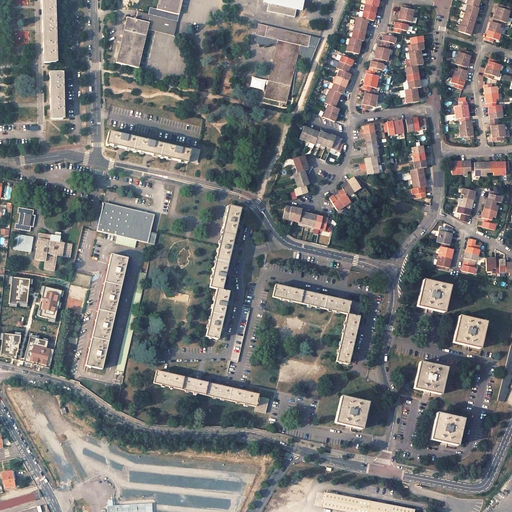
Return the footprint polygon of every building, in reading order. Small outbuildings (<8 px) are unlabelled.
[(41,0),(42,5),(42,11),(43,11),(44,21),(42,21),(42,26),(42,33),(44,33),(44,42),(43,42),(43,48),(43,54),(45,54),(45,63),(55,63),(55,54),(56,54),(56,41),(54,41),(54,32),(56,32),(55,20),(54,20),(54,11),(55,11),(54,0),(41,0)] [(126,18),(116,63),(138,68),(147,28),(174,34),(182,0),(158,0),(156,9),(149,7),(148,14),(137,12),(136,18),(134,18),(133,19),(126,18)] [(301,9),(303,0),(263,0),(264,0),(268,2),(268,4),(266,11),(294,17),(296,9),(296,8),(301,9)] [(377,7),(364,4),(363,11),(375,14),(376,12),(377,7)] [(409,6),(402,4),(401,10),(400,13),(412,16),(413,11),(409,10),(409,6)] [(465,11),(464,11),(476,15),(477,12),(478,8),(477,7),(467,4),(466,5),(465,11)] [(496,9),(495,13),(508,18),(510,12),(505,10),(506,7),(498,5),(496,9)] [(375,14),(363,11),(361,18),(368,20),(373,21),(374,17),(375,14)] [(462,18),(474,22),(475,17),(476,15),(464,11),(464,12),(462,18)] [(412,16),(400,13),(399,18),(398,22),(405,24),(406,21),(411,22),(412,17),(412,16)] [(494,18),(492,22),(500,25),(501,22),(506,23),(508,18),(495,13),(494,18)] [(361,18),(355,17),(353,24),(366,26),(367,24),(368,20),(361,18)] [(462,18),(460,25),(472,29),(473,25),(474,22),(462,18)] [(398,22),(395,22),(394,27),(393,31),(401,33),(402,30),(406,31),(408,25),(405,24),(398,22)] [(489,27),(488,31),(500,35),(502,29),(499,28),(500,25),(492,22),(491,22),(489,27)] [(276,44),(264,98),(282,102),(282,104),(285,105),(298,52),(300,53),(301,54),(303,56),(304,58),(306,60),(308,61),(310,62),(320,38),(301,33),(301,34),(266,26),(267,26),(258,24),(254,40),(259,41),(259,44),(261,46),(263,46),(264,46),(266,46),(267,45),(271,43),(271,44),(273,43),(276,44)] [(366,26),(353,24),(352,31),(364,34),(365,30),(366,26)] [(459,25),(457,31),(470,35),(471,32),(472,29),(460,25),(459,25)] [(364,34),(352,31),(350,38),(360,40),(363,41),(363,38),(364,34)] [(487,35),(485,40),(493,42),(493,40),(498,41),(500,35),(488,31),(487,35)] [(392,37),(382,34),(381,39),(380,44),(385,45),(389,46),(389,43),(394,44),(395,38),(392,37)] [(423,36),(409,38),(410,44),(422,43),(424,43),(423,40),(423,36)] [(350,38),(349,38),(347,45),(359,48),(359,44),(360,40),(350,38)] [(380,44),(377,43),(376,48),(375,52),(388,55),(390,50),(384,48),(385,45),(380,44)] [(422,43),(410,44),(412,52),(420,50),(424,50),(423,46),(422,43)] [(347,45),(346,45),(344,51),(357,54),(358,51),(359,48),(347,45)] [(412,52),(408,52),(409,59),(421,58),(421,55),(420,50),(412,52)] [(458,52),(456,58),(469,62),(472,53),(464,50),(463,53),(458,52)] [(388,55),(375,52),(374,57),(373,62),(381,63),(382,60),(387,61),(388,55)] [(352,60),(340,55),(338,61),(349,66),(351,63),(352,60)] [(421,58),(409,59),(410,66),(417,65),(422,64),(422,61),(421,58)] [(456,58),(455,64),(459,65),(458,69),(466,71),(469,62),(456,58)] [(490,58),(487,68),(499,71),(501,65),(497,64),(498,61),(490,58)] [(349,66),(338,61),(335,67),(338,69),(346,72),(347,69),(349,66)] [(373,62),(370,61),(369,66),(368,70),(374,72),(376,72),(377,69),(382,70),(384,64),(381,63),(373,62)] [(410,66),(405,67),(406,75),(418,73),(417,69),(417,65),(410,66)] [(487,68),(484,77),(492,79),(493,76),(497,77),(499,71),(487,68)] [(346,72),(338,69),(336,76),(346,81),(348,77),(349,74),(346,72)] [(454,71),(452,77),(464,81),(468,72),(466,71),(458,69),(457,72),(454,71)] [(368,70),(367,70),(365,75),(364,79),(378,82),(379,76),(374,75),(374,72),(368,70)] [(61,72),(51,72),(51,77),(49,77),(50,82),(50,89),(51,89),(52,99),(50,99),(50,104),(50,110),(52,110),(52,119),(62,119),(62,111),(63,110),(63,98),(62,98),(61,89),(63,89),(62,77),(61,77),(61,72)] [(418,73),(406,75),(407,82),(409,82),(419,80),(418,76),(418,73)] [(346,81),(336,76),(333,83),(344,88),(345,85),(346,81)] [(452,77),(450,83),(455,85),(454,88),(462,90),(464,81),(452,77)] [(378,82),(364,79),(363,84),(362,89),(366,90),(370,91),(371,87),(376,88),(378,82)] [(419,80),(409,82),(410,89),(420,88),(422,88),(421,84),(421,80),(419,80)] [(344,88),(333,83),(330,90),(340,94),(341,94),(342,91),(344,88)] [(483,85),(484,95),(497,93),(496,87),(491,87),(491,84),(483,85)] [(410,89),(408,90),(409,97),(421,95),(421,91),(420,88),(410,89)] [(330,90),(329,89),(326,96),(337,100),(338,97),(340,94),(330,90)] [(370,91),(366,90),(365,94),(364,98),(376,101),(378,95),(373,94),(374,91),(370,91)] [(484,95),(485,104),(487,104),(495,103),(495,100),(498,99),(497,93),(484,95)] [(337,100),(326,96),(323,102),(328,105),(334,107),(335,104),(337,100)] [(376,101),(364,98),(362,103),(361,108),(369,109),(370,106),(375,107),(376,101)] [(454,107),(455,113),(467,112),(466,102),(459,103),(459,106),(454,107)] [(487,104),(488,114),(501,112),(500,106),(495,107),(495,103),(487,104)] [(334,107),(328,105),(325,111),(335,116),(337,113),(338,109),(334,107)] [(335,116),(325,111),(322,118),(334,123),(335,120),(337,117),(335,116)] [(455,113),(455,119),(460,119),(461,122),(468,121),(467,112),(455,113)] [(488,114),(489,123),(497,122),(497,119),(502,118),(501,112),(488,114)] [(415,118),(411,119),(413,132),(419,131),(418,127),(422,126),(420,117),(415,118)] [(406,120),(401,120),(402,129),(406,129),(407,132),(413,132),(411,119),(406,120)] [(396,121),(392,122),(394,135),(394,136),(398,136),(398,134),(403,133),(402,129),(401,120),(396,121)] [(458,125),(458,131),(471,130),(470,121),(461,122),(461,125),(458,125)] [(387,123),(382,123),(384,132),(387,132),(388,136),(394,135),(392,122),(387,123)] [(489,123),(490,132),(503,131),(502,125),(498,125),(497,122),(489,123)] [(373,125),(362,127),(363,131),(357,132),(358,134),(358,135),(374,133),(373,125)] [(306,128),(303,126),(298,138),(304,140),(309,129),(306,128)] [(311,130),(309,129),(304,140),(309,142),(313,131),(311,130)] [(458,131),(459,137),(464,137),(465,140),(473,139),(471,130),(458,131)] [(316,132),(313,131),(309,142),(314,145),(315,142),(319,133),(316,132)] [(322,132),(320,131),(319,133),(315,142),(320,144),(325,133),(322,132)] [(490,132),(492,142),(504,140),(504,137),(503,131),(490,132)] [(189,151),(108,132),(105,144),(119,148),(147,154),(173,160),(186,163),(187,161),(196,163),(199,150),(190,148),(189,151)] [(327,134),(325,133),(320,144),(325,146),(330,135),(327,134)] [(374,133),(358,135),(358,137),(358,139),(364,138),(364,142),(375,141),(374,133)] [(332,136),(330,135),(325,146),(330,149),(335,137),(332,136)] [(337,138),(335,137),(330,149),(339,152),(342,145),(338,143),(340,139),(337,138)] [(375,141),(364,142),(365,147),(360,148),(360,149),(360,151),(377,149),(375,141)] [(422,146),(409,148),(410,155),(423,153),(423,150),(422,146)] [(377,149),(360,151),(361,153),(361,155),(366,154),(367,158),(375,157),(378,157),(377,149)] [(423,153),(410,155),(412,163),(424,161),(424,157),(423,153)] [(304,155),(293,159),(295,166),(306,162),(305,159),(304,155)] [(367,158),(364,159),(364,163),(359,164),(359,166),(359,168),(376,165),(375,157),(367,158)] [(424,161),(412,163),(413,170),(422,168),(426,168),(425,164),(424,161)] [(465,162),(460,162),(461,175),(467,175),(467,172),(471,172),(470,164),(470,161),(465,162)] [(306,162),(295,166),(297,173),(304,171),(308,169),(307,165),(306,162)] [(457,162),(451,162),(451,175),(461,175),(460,162),(457,162)] [(504,163),(499,163),(499,176),(505,176),(505,171),(509,170),(509,162),(504,163)] [(485,163),(480,164),(480,176),(486,176),(486,173),(490,173),(490,163),(485,163)] [(494,163),(490,163),(490,173),(493,173),(493,176),(499,176),(499,163),(494,163)] [(475,164),(470,164),(471,172),(474,172),(474,176),(480,176),(480,164),(475,164)] [(376,165),(359,168),(360,169),(360,171),(365,170),(366,175),(378,173),(376,165)] [(413,170),(408,171),(408,174),(411,174),(412,179),(424,177),(423,173),(422,168),(413,170)] [(297,173),(293,174),(295,181),(306,177),(305,174),(304,171),(297,173)] [(306,177),(295,181),(297,188),(305,185),(308,184),(307,180),(306,177)] [(424,177),(412,179),(413,185),(410,186),(411,189),(423,187),(425,187),(425,182),(424,177)] [(349,180),(346,182),(353,193),(360,188),(353,178),(349,180)] [(343,185),(340,187),(342,190),(346,197),(353,193),(346,182),(343,185)] [(297,188),(293,189),(296,196),(307,193),(306,189),(305,185),(297,188)] [(423,187),(411,189),(412,195),(415,194),(416,198),(425,197),(424,192),(423,187)] [(475,192),(462,189),(461,195),(464,195),(463,198),(472,201),(474,196),(475,192)] [(339,194),(336,196),(343,207),(350,202),(346,197),(342,190),(339,192),(338,193),(339,194)] [(498,193),(489,191),(488,195),(487,200),(496,202),(501,203),(502,198),(497,197),(498,193)] [(331,197),(328,199),(337,212),(343,207),(336,196),(333,197),(333,196),(331,197)] [(472,201),(463,198),(462,202),(459,202),(458,207),(470,210),(471,205),(472,201)] [(487,200),(486,200),(485,205),(484,209),(496,212),(498,206),(495,206),(496,202),(487,200)] [(97,231),(118,236),(116,244),(136,248),(138,240),(155,245),(157,235),(151,233),(155,215),(105,203),(103,203),(103,204),(104,205),(97,231)] [(240,209),(228,206),(209,288),(216,289),(205,337),(217,340),(219,333),(227,300),(228,292),(221,291),(223,283),(231,249),(238,219),(240,209)] [(287,207),(284,206),(281,219),(286,220),(289,207),(287,207)] [(292,208),(289,207),(286,220),(291,222),(295,208),(292,208)] [(470,210),(458,207),(457,213),(461,214),(461,218),(468,219),(469,214),(470,210)] [(35,210),(20,208),(19,213),(21,214),(19,224),(17,224),(16,229),(32,232),(32,227),(35,228),(37,215),(35,215),(35,210)] [(297,209),(295,208),(291,222),(297,223),(300,213),(301,210),(297,209)] [(496,212),(484,209),(482,213),(481,219),(483,219),(491,221),(492,218),(495,218),(496,212)] [(303,213),(300,213),(297,223),(297,225),(302,226),(305,214),(303,213)] [(307,214),(305,214),(302,226),(307,227),(310,215),(307,214)] [(313,215),(310,215),(307,227),(313,229),(316,216),(313,215)] [(318,216),(316,216),(313,229),(317,230),(318,230),(321,217),(318,216)] [(318,230),(328,232),(329,225),(325,223),(326,218),(323,218),(321,217),(318,230)] [(491,221),(483,219),(482,224),(481,228),(494,231),(495,225),(490,224),(491,221)] [(452,231),(444,229),(440,228),(438,237),(450,240),(451,236),(452,231)] [(61,237),(40,233),(36,260),(46,262),(45,270),(56,272),(59,256),(71,258),(73,244),(61,242),(61,237)] [(35,237),(17,234),(14,250),(32,253),(35,237)] [(450,240),(438,237),(436,243),(441,244),(440,248),(448,249),(449,244),(450,240)] [(465,254),(478,257),(479,251),(474,249),(475,246),(474,245),(475,241),(468,240),(467,244),(467,248),(465,254)] [(448,249),(440,248),(438,257),(440,257),(450,260),(451,256),(453,251),(448,249)] [(478,257),(465,254),(464,259),(463,263),(474,265),(475,266),(475,262),(477,262),(478,257)] [(127,259),(111,255),(85,366),(89,366),(89,368),(91,368),(91,367),(102,370),(127,259)] [(450,260),(440,257),(440,260),(437,260),(436,266),(448,269),(449,264),(450,260)] [(485,260),(486,272),(492,272),(492,274),(495,273),(495,269),(495,261),(495,259),(491,259),(485,260)] [(505,263),(505,260),(500,260),(495,261),(495,269),(495,273),(499,273),(505,273),(505,263)] [(474,265),(463,263),(462,267),(461,272),(473,275),(475,269),(473,269),(474,265)] [(0,310),(0,325),(25,330),(34,275),(5,270),(0,310)] [(450,287),(423,280),(416,307),(431,310),(444,313),(450,287)] [(143,286),(136,285),(118,365),(125,367),(143,286)] [(289,288),(275,285),(272,297),(346,314),(336,362),(348,364),(351,353),(357,324),(359,318),(358,317),(361,303),(350,300),(349,302),(336,299),(316,294),(289,288)] [(250,309),(243,307),(231,361),(238,362),(250,309)] [(486,323),(459,316),(452,343),(466,346),(480,349),(486,323)] [(511,344),(497,400),(503,402),(509,388),(507,387),(511,374),(511,373),(510,373),(511,368),(511,344)] [(7,355),(1,352),(0,355),(0,361),(11,364),(13,354),(8,353),(7,355)] [(18,356),(13,354),(11,364),(24,368),(29,369),(30,365),(17,362),(18,356)] [(446,369),(419,362),(413,389),(427,392),(440,395),(446,369)] [(163,373),(156,371),(153,383),(255,407),(254,411),(265,413),(268,399),(257,397),(258,395),(248,392),(224,387),(195,380),(163,373)] [(367,403),(341,397),(335,423),(348,426),(362,429),(367,403)] [(463,419),(436,413),(430,439),(444,443),(457,446),(463,419)] [(2,473),(4,489),(14,487),(13,484),(16,483),(13,471),(11,472),(2,473)] [(412,511),(413,510),(325,492),(322,507),(346,511),(412,511)] [(0,510),(36,500),(35,499),(34,494),(0,503),(0,510)]
